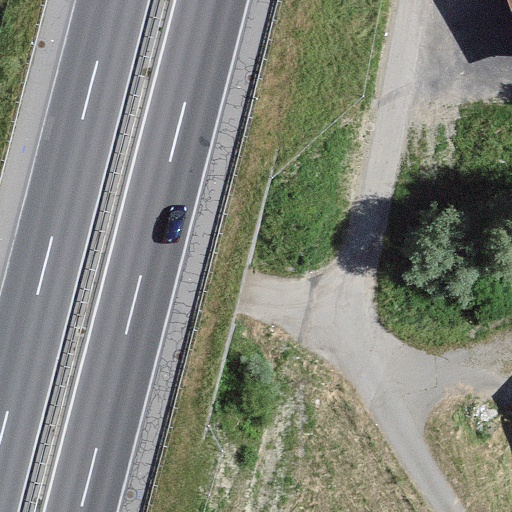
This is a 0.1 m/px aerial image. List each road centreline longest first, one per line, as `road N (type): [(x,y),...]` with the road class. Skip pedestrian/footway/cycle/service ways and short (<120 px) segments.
road 1 (motorway): [(83,511),(212,0)]
road 2 (motorway): [(111,0),(0,435)]
road 3 (unknown): [(325,326),(397,88),(411,0)]
road 4 (track): [(307,304),(0,229)]
